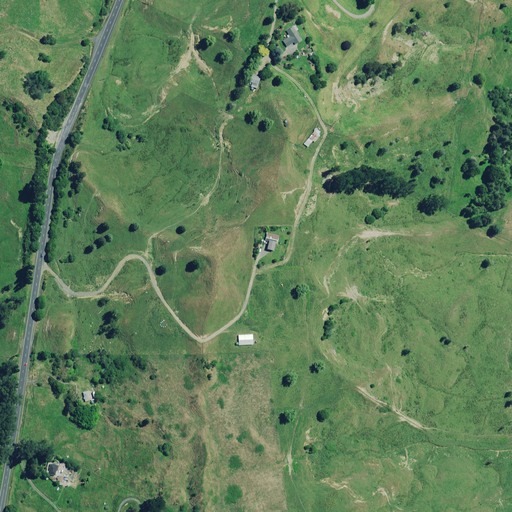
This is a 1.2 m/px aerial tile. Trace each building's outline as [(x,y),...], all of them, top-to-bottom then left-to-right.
[(294,45),(301,40),(295,32),(298,30),(296,25),(286,31),(288,34),(286,36),(287,38),(282,41),(286,47),(293,43),(294,45)] [(260,78),(251,75),(249,82),(252,83),(250,87),(257,89),(260,78)] [(312,141),(314,143),(320,136),(318,134),(320,132),(317,129),(315,132),(314,132),(308,138),(304,144),(307,147),(312,141)] [(278,235),(267,233),(265,241),(268,242),(266,249),(273,251),(275,243),(276,244),(278,235)] [(238,335),(238,342),(235,343),(235,345),(240,345),(252,345),(252,334),(238,335)] [(90,396),(89,391),(82,392),(83,394),(80,395),(81,400),(84,399),(84,402),(94,400),(93,395),(90,396)] [(47,468),(49,468),(48,474),(55,476),(56,470),(58,470),(59,464),(48,462),(47,468)]
